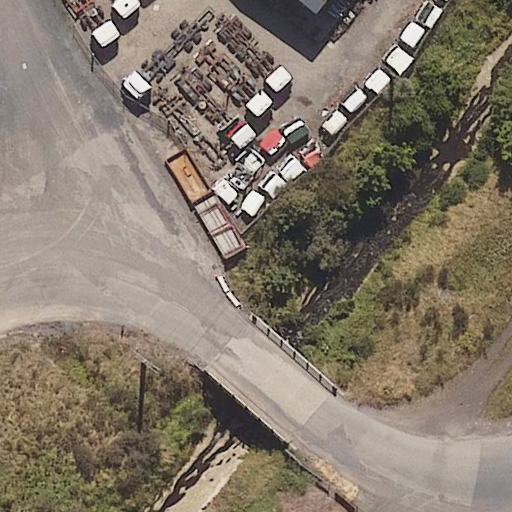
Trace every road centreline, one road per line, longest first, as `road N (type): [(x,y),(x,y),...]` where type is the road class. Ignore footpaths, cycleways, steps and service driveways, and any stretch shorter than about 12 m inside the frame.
road 1 (unclassified): [(511,466),(418,459),(365,440),(310,412),(230,339),(148,288),(67,269),(0,275)]
road 2 (track): [(366,511),(405,454),(511,331)]
road 3 (track): [(0,72),(19,91),(57,270)]
